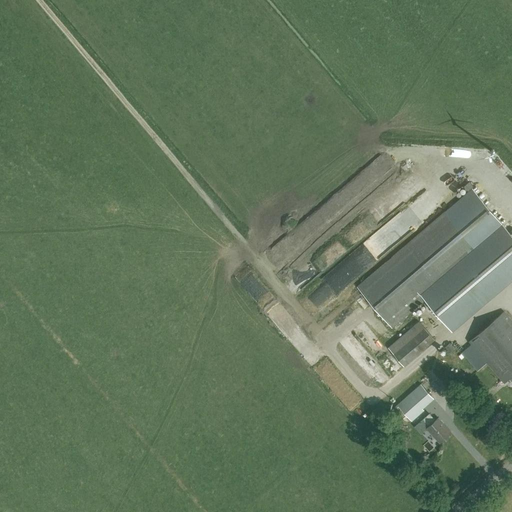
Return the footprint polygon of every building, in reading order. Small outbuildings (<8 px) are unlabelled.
[(358,287),(392,327),(425,299),(451,329),(511,277),(511,234),(473,189),(358,287)] [(392,224),(406,237),(422,221),(409,207),(392,224)] [(505,382),(511,375),(511,320),(504,311),(470,341),(505,382)] [(360,335),(370,329),(365,321),(355,328),(360,335)] [(404,366),(435,340),(419,321),(388,347),(404,366)] [(407,415),(412,421),(424,410),(419,405),(431,394),(421,383),(392,409),(402,420),(407,415)] [(440,442),(451,432),(438,418),(436,420),(430,414),(424,419),(430,426),(427,428),(440,442)]
